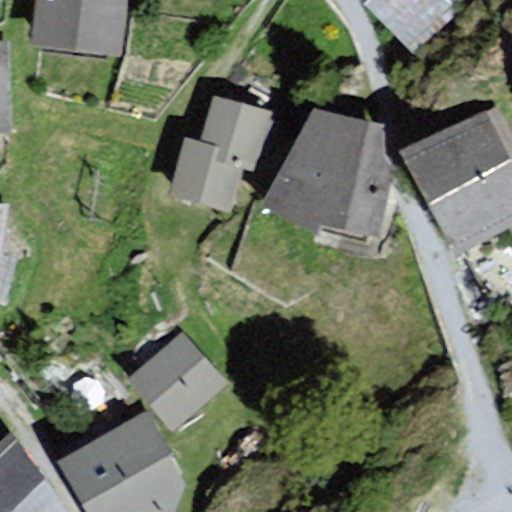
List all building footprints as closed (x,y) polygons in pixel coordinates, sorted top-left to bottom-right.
[(122,0),(55,0),(52,51),(120,55),(122,0)] [(368,0),(417,51),(471,0),(368,0)] [(272,116),(219,103),(208,142),(186,135),(170,193),(220,208),(232,166),(257,172),(272,116)] [(378,130),(318,116),(273,203),(373,231),(388,170),(377,156),(378,130)] [(511,172),(491,133),(426,166),(477,266),(511,247),(511,172)] [(0,206),(0,250),(8,205),(0,206)] [(193,346),(137,384),(185,441),(229,397),(193,346)] [(143,418),(73,456),(103,511),(131,511),(188,478),(143,418)] [(51,511),(2,453),(0,454),(0,511),(51,511)]
